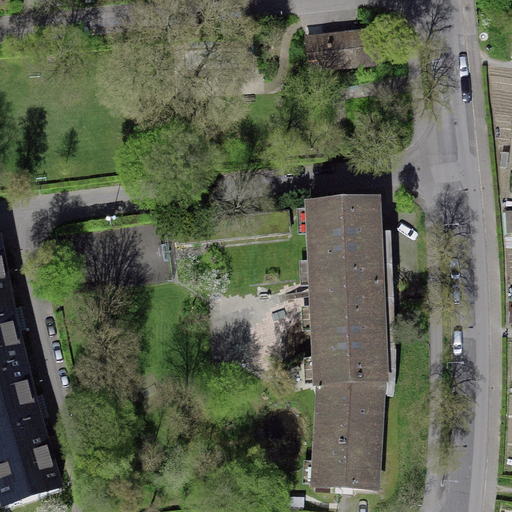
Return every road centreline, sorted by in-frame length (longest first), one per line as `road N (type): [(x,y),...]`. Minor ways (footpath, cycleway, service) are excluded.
road 1 (residential): [(22,210),(458,169)]
road 2 (residential): [(461,511),(472,330),(458,169)]
road 3 (residential): [(22,210),(45,336),(95,511)]
road 4 (residential): [(0,29),(289,0)]
road 5 (residential): [(458,169),(441,0)]
